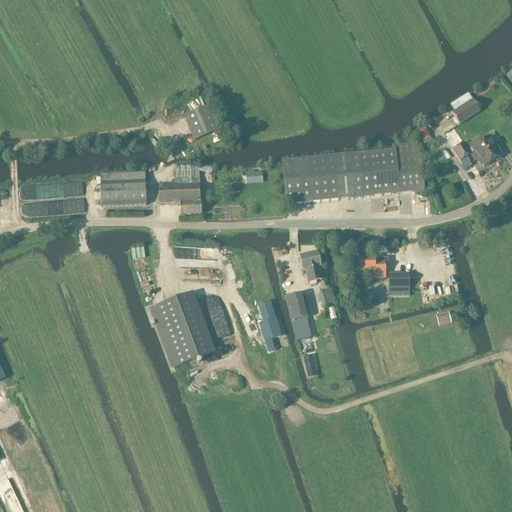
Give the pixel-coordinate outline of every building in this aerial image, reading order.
[(459,125),(479,112),(472,101),(452,114),(459,125)] [(194,142),(220,131),(210,106),(184,117),(194,142)] [(431,138),(426,126),(419,129),(424,141),(431,138)] [(481,166),(483,165),(484,167),(495,160),(496,161),(500,158),(500,157),(501,156),(489,138),(487,139),(486,136),(481,140),(483,142),(468,152),(463,144),(453,151),(460,161),(474,152),(479,160),(478,162),(481,166)] [(307,159),(282,162),(282,166),(286,205),(399,194),(424,192),(420,157),(416,144),(392,146),(393,151),(307,159)] [(175,171),(175,185),(191,184),(190,170),(175,171)] [(101,208),(146,206),(145,172),(100,174),(101,208)] [(262,173),(255,174),(256,183),(263,183),(262,173)] [(180,216),(201,215),(199,184),(191,184),(175,185),(158,186),(159,205),(179,204),(180,216)] [(317,253),(299,257),(303,272),(305,271),(307,283),(322,280),(319,268),(320,267),(317,253)] [(374,259),(353,259),(353,272),(353,278),(368,278),(368,280),(385,279),(385,268),(388,268),(388,260),(374,260),(374,259)] [(389,275),(389,289),(409,289),(409,275),(389,275)] [(328,290),(321,292),(322,294),(326,308),(326,309),(327,308),(333,307),(328,290)] [(152,309),(173,368),(213,354),(191,294),(152,309)] [(285,298),(289,315),(290,323),(291,323),(309,319),(304,294),(285,298)] [(278,336),(266,306),(260,308),(265,322),(258,325),(268,351),(277,347),(274,338),(278,336)] [(333,307),(327,308),(331,321),(336,319),(333,307)] [(449,313),(435,316),(438,328),(451,324),(449,313)] [(311,357),(303,359),(307,378),(315,377),(311,357)]
